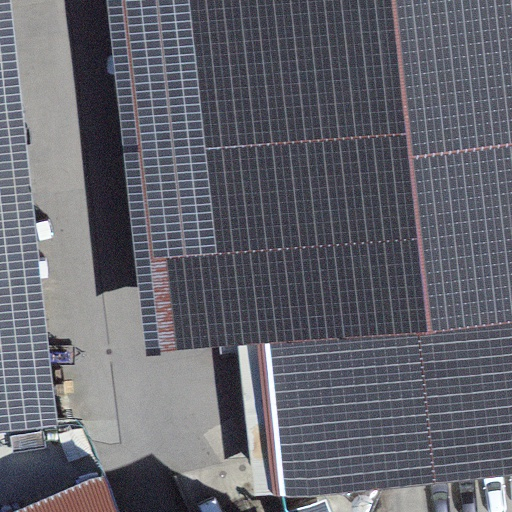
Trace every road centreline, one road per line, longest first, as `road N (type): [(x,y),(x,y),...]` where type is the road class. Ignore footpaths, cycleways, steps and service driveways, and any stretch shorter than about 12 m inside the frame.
road 1 (unknown): [(73,0),(108,257),(148,434)]
road 2 (unknown): [(0,476),(148,434)]
